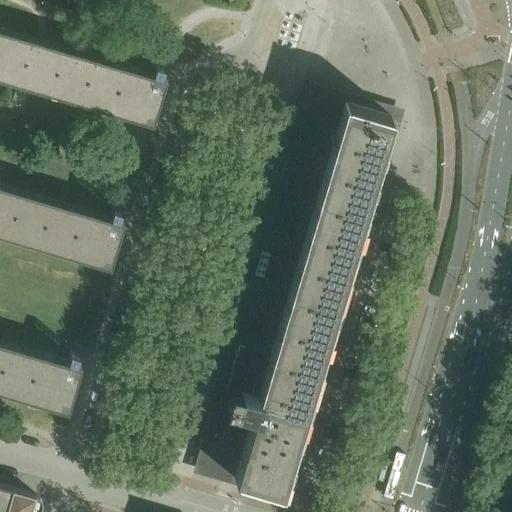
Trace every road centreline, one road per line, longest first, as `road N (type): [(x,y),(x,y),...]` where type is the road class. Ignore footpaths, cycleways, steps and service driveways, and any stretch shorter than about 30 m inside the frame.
road 1 (residential): [(333,511),(432,167),(417,64),(386,0)]
road 2 (residential): [(263,0),(246,50),(191,76),(76,477)]
road 3 (secondary): [(511,79),(485,238),(420,511)]
road 4 (secondary): [(464,511),(511,323)]
road 5 (residential): [(76,477),(200,511)]
